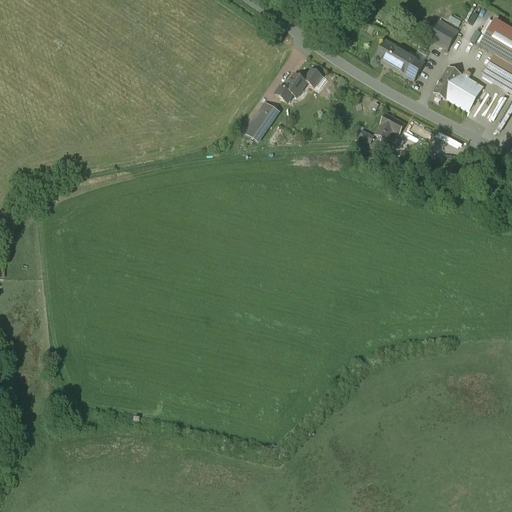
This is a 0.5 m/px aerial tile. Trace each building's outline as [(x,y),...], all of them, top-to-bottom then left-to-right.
[(459,33),(440,22),(428,41),(447,53),(459,33)] [(479,49),(495,58),(484,76),(511,92),(511,33),(495,23),(479,49)] [(424,66),(386,43),(375,61),(413,84),(424,66)] [(415,59),(424,62),(427,55),(418,52),(415,59)] [(482,90),(462,78),(448,69),(433,95),(447,103),(447,102),(468,115),(482,90)] [(312,71),(304,83),(307,85),(315,90),(323,78),(312,71)] [(295,76),(285,92),(293,97),(297,100),(299,98),(302,94),(302,93),(307,85),(304,83),(295,76)] [(287,106),(293,97),(285,92),(281,89),(275,97),(287,106)] [(279,115),(266,106),(245,136),(258,145),(279,115)] [(405,127),(386,116),(375,137),(387,144),(393,134),(399,137),(405,127)] [(371,139),(375,130),(367,127),(363,136),(365,137),(365,136),(371,139)]
